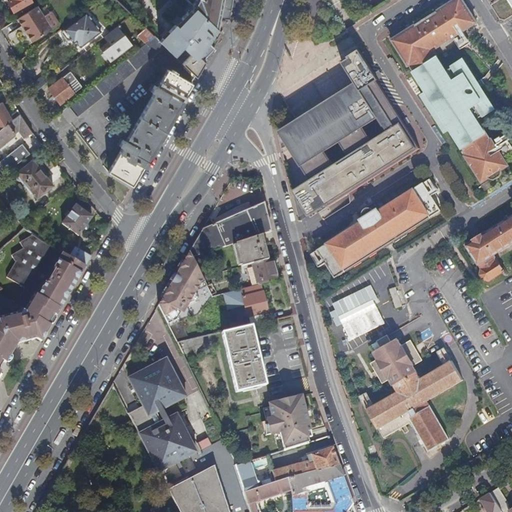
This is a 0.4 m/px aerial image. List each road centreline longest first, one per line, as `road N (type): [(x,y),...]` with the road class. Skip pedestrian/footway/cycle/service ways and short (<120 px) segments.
road 1 (primary): [(6,511),(180,214),(242,125)]
road 2 (residential): [(242,125),(269,168),(372,511)]
road 3 (primary): [(141,247),(0,488)]
road 4 (residential): [(0,53),(43,125),(141,247)]
road 5 (primary): [(220,114),(141,247)]
road 6 (primary): [(242,125),(292,0)]
road 7 (primary): [(274,0),(220,114)]
